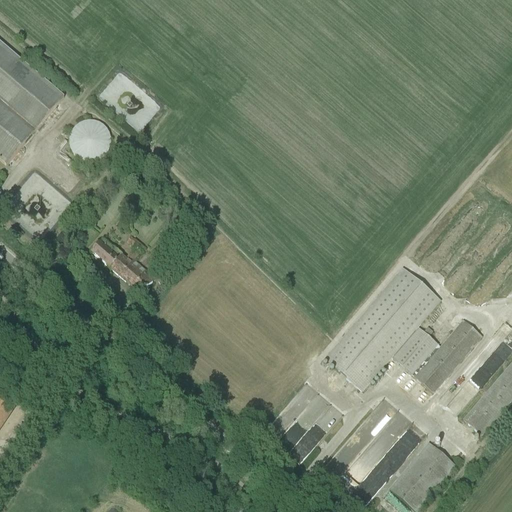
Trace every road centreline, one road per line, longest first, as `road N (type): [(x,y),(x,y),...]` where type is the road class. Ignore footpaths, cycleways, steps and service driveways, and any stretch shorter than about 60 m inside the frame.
road 1 (tertiary): [(92,330),(304,511)]
road 2 (unclassified): [(92,330),(0,464)]
road 3 (tertiary): [(0,251),(92,330)]
